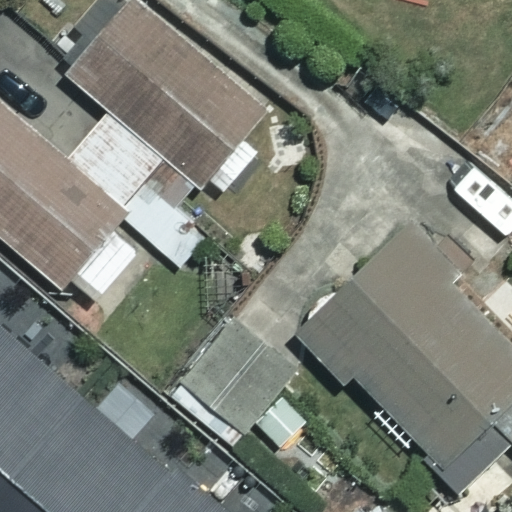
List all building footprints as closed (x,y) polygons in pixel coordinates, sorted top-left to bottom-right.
[(291,127),(144,0),(107,0),(53,63),(106,108),(67,152),(0,94),(0,229),(86,304),(146,235),(176,261),(291,127)] [(471,254),(420,203),(292,331),(344,384),(356,372),(467,483),(511,437),(511,340),(448,277),(471,254)] [(240,511),(0,309),(0,511),(240,511)] [(293,364),(233,314),(170,390),(231,439),(293,364)] [(390,511),(346,473),(313,510),(314,511),(390,511)]
